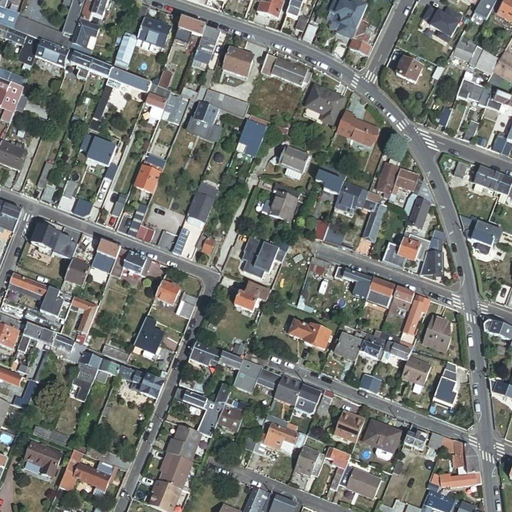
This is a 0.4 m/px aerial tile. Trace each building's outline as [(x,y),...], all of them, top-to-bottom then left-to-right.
[(0,0),(0,26),(10,30),(13,32),(17,21),(19,15),(6,10),(9,0),(0,0)] [(73,37),(85,0),(74,0),(73,5),(63,34),(73,37)] [(109,0),(88,0),(81,21),(86,23),(89,16),(92,17),(102,21),(109,0)] [(262,0),(261,5),(258,14),(259,14),(258,17),(267,20),(268,17),(279,21),(285,0),(262,0)] [(292,0),(287,17),(297,20),(303,0),(292,0)] [(338,35),(353,42),(357,32),(362,21),(369,8),(355,2),(352,7),(337,0),(331,13),(341,17),(343,23),(338,35)] [(483,0),(479,7),(475,15),(487,22),(497,3),(495,2),(491,0),(483,0)] [(511,24),(511,1),(510,0),(506,0),(498,16),(511,24)] [(148,9),(140,6),(135,20),(144,23),(144,21),(148,9)] [(296,31),(304,34),(308,21),(300,19),(296,31)] [(205,28),(182,20),(178,30),(181,31),(192,35),(202,38),(205,28)] [(71,42),(17,21),(13,32),(43,43),(68,53),(71,42)] [(144,23),(138,39),(137,41),(155,47),(164,50),(171,30),(144,21),(144,23)] [(362,21),(357,32),(353,42),(350,50),(368,58),(372,48),(370,47),(371,45),(368,44),(373,34),(366,31),(369,24),(362,21)] [(96,40),(99,30),(85,25),(80,23),(70,54),(71,54),(89,61),(92,52),(86,50),(90,38),(96,40)] [(0,38),(6,41),(10,30),(0,26),(0,38)] [(223,34),(205,28),(202,38),(194,62),(195,62),(193,67),(206,71),(208,66),(210,67),(219,43),(223,34)] [(315,31),(307,28),(303,42),(311,45),(315,31)] [(43,43),(13,32),(10,30),(6,41),(24,48),(25,46),(34,49),(40,51),(43,43)] [(138,39),(125,35),(124,39),(120,49),(116,62),(129,67),(135,48),(137,41),(138,39)] [(119,37),(115,47),(120,49),(124,39),(119,37)] [(459,44),(460,44),(476,51),(470,64),(469,67),(491,77),(493,73),(500,61),(496,58),(473,45),(461,39),(459,43),(459,44)] [(155,47),(137,41),(135,48),(153,54),(155,47)] [(69,53),(68,53),(43,43),(40,51),(37,59),(66,70),(66,66),(69,60),(71,54),(70,54),(69,53)] [(470,64),(476,51),(460,44),(454,57),(470,64)] [(37,59),(40,51),(34,49),(28,67),(33,69),(37,59)] [(230,50),(223,71),(246,80),(254,58),(230,50)] [(501,50),(496,58),(500,61),(504,54),(505,52),(501,50)] [(91,73),(95,63),(89,61),(71,54),(69,60),(72,61),(70,64),(81,69),(91,73)] [(511,58),(504,54),(500,61),(493,73),(511,84),(511,58)] [(308,72),(268,56),(261,74),(271,78),(272,75),(302,87),(303,82),(308,84),(312,75),(308,73),(308,72)] [(423,69),(403,60),(396,76),(415,85),(423,69)] [(110,80),(114,71),(113,70),(95,63),(91,73),(110,80)] [(91,73),(81,69),(77,79),(88,83),(91,73)] [(215,73),(208,70),(201,89),(208,92),(215,73)] [(0,79),(8,83),(11,75),(0,71),(0,79)] [(153,86),(114,71),(110,80),(113,81),(116,82),(120,84),(124,86),(149,95),(153,86)] [(246,80),(223,71),(222,74),(245,82),(246,80)] [(164,72),(158,88),(168,91),(173,75),(164,72)] [(464,81),(478,86),(480,81),(465,76),(464,81)] [(16,112),(25,89),(8,83),(0,79),(0,106),(2,107),(16,112)] [(113,81),(110,80),(99,108),(101,109),(105,111),(114,89),(113,88),(111,88),(113,81)] [(492,91),(478,86),(464,81),(457,98),(467,102),(468,100),(478,104),(477,106),(485,109),(485,108),(492,91)] [(88,83),(82,98),(85,99),(91,84),(88,83)] [(158,88),(154,86),(153,86),(149,95),(151,97),(148,106),(155,109),(165,113),(173,94),(168,91),(158,88)] [(511,99),(511,97),(511,90),(504,86),(499,94),(511,99)] [(344,98),(315,88),(308,109),(327,116),(325,121),(334,125),(344,98)] [(199,95),(185,90),(182,97),(192,101),(202,105),(203,105),(208,92),(201,89),(199,95)] [(511,99),(499,94),(492,91),(485,108),(499,113),(501,106),(511,110),(511,99)] [(249,107),(208,92),(203,105),(221,112),(244,121),(246,116),(249,107)] [(178,99),(173,98),(169,108),(174,110),(173,114),(180,117),(179,118),(183,120),(189,103),(179,99),(178,99)] [(221,112),(203,105),(202,105),(196,120),(195,121),(214,129),(215,125),(218,126),(219,123),(216,122),(221,112)] [(174,110),(169,108),(164,121),(180,127),(183,120),(179,118),(180,117),(173,114),(174,110)] [(165,113),(155,109),(152,116),(153,119),(161,122),(165,113)] [(438,126),(445,128),(451,113),(444,110),(438,126)] [(352,118),(344,115),(336,136),(370,149),(376,131),(351,121),(352,118)] [(268,125),(246,116),(244,121),(248,123),(266,130),(268,125)] [(214,142),(219,129),(215,127),(214,129),(195,121),(196,120),(194,119),(189,132),(214,142)] [(471,121),(463,141),(471,144),(479,125),(471,121)] [(266,130),(248,123),(242,137),(244,137),(261,144),(267,130),(266,130)] [(282,130),(268,125),(266,130),(267,130),(287,138),(290,130),(282,130)] [(511,125),(509,134),(506,140),(507,141),(501,155),(508,157),(511,146),(511,125)] [(218,143),(223,131),(219,129),(214,142),(218,143)] [(500,133),(493,152),(501,155),(506,140),(509,134),(506,133),(505,135),(500,133)] [(91,155),(88,161),(109,169),(117,150),(87,137),(81,151),(91,155)] [(244,137),(242,137),(237,151),(251,157),(254,148),(246,146),(246,147),(241,145),(244,137)] [(259,150),(261,144),(244,137),(241,145),(246,147),(246,146),(254,148),(259,150)] [(4,144),(0,153),(0,165),(21,173),(28,154),(4,144)] [(256,159),(259,150),(254,148),(251,157),(256,159)] [(309,157),(286,148),(279,166),(288,169),(303,175),(309,157)] [(167,163),(150,157),(147,163),(163,171),(167,163)] [(158,184),(163,171),(147,163),(146,163),(137,183),(147,187),(149,181),(158,184)] [(54,168),(47,165),(38,188),(45,191),(54,168)] [(390,201),(400,170),(386,165),(377,192),(385,195),(384,199),(390,201)] [(468,167),(459,165),(455,178),(464,180),(468,167)] [(114,183),(119,169),(111,166),(105,180),(114,183)] [(323,176),(344,184),(346,176),(326,168),(323,176)] [(471,184),(474,186),(481,169),(477,168),(471,184)] [(303,175),(288,169),(285,177),(300,182),(303,175)] [(481,169),(474,186),(495,193),(496,194),(502,177),(481,169)] [(419,176),(400,170),(390,201),(389,201),(394,203),(399,189),(414,194),(413,196),(417,197),(422,184),(420,183),(420,182),(417,181),(419,176)] [(323,176),(319,175),(316,183),(326,187),(324,192),(339,197),(344,184),(323,176)] [(511,194),(511,181),(502,177),(496,194),(501,196),(507,198),(510,199),(510,198),(511,194)] [(69,181),(62,197),(71,200),(77,184),(69,181)] [(437,211),(432,197),(423,182),(419,193),(407,227),(409,228),(410,226),(416,227),(413,235),(419,237),(421,231),(424,232),(425,229),(424,227),(423,226),(429,208),(437,211)] [(363,192),(344,184),(339,197),(338,200),(357,207),(363,192)] [(300,194),(276,185),(273,192),(277,194),(269,216),(288,223),(300,194)] [(218,193),(201,186),(188,218),(190,219),(188,223),(188,226),(200,230),(203,229),(205,225),(218,193)] [(369,194),(363,192),(357,207),(357,208),(363,210),(367,201),(369,194)] [(378,205),(381,199),(369,194),(367,201),(378,205)] [(417,197),(413,196),(408,201),(403,216),(408,218),(414,203),(415,203),(417,197)] [(507,198),(501,196),(498,204),(504,206),(507,198)] [(357,208),(357,207),(338,200),(336,205),(355,212),(357,208)] [(376,209),(378,205),(367,201),(363,210),(374,214),(376,209)] [(121,219),(126,206),(119,203),(114,217),(121,219)] [(21,211),(6,205),(2,216),(18,222),(21,214),(21,211)] [(495,230),(459,215),(467,241),(479,245),(477,251),(479,252),(481,255),(486,257),(489,256),(494,242),(497,243),(499,237),(496,236),(499,231),(498,231),(495,230)] [(0,229),(13,235),(18,222),(2,216),(0,217),(0,229)] [(136,220),(129,237),(135,240),(141,227),(144,218),(140,216),(139,221),(136,220)] [(381,221),(372,218),(365,239),(374,242),(381,221)] [(329,227),(329,225),(320,222),(313,240),(323,243),(329,227)] [(224,239),(228,227),(221,225),(217,236),(224,239)] [(135,240),(150,246),(154,235),(148,233),(149,230),(141,227),(135,240)] [(344,232),(329,227),(323,243),(338,248),(344,232)] [(57,257),(62,244),(65,238),(37,228),(30,247),(39,250),(57,257)] [(190,233),(183,230),(177,244),(184,247),(190,233)] [(448,246),(445,234),(434,231),(432,240),(448,246)] [(427,254),(430,243),(412,237),(411,243),(421,246),(420,248),(416,261),(424,264),(427,254)] [(203,253),(208,240),(202,238),(197,250),(203,253)] [(291,243),(292,241),(286,239),(281,252),(287,254),(288,250),(291,243)] [(215,243),(208,240),(203,253),(210,256),(215,243)] [(416,261),(420,248),(403,241),(398,256),(415,263),(416,261)] [(121,251),(102,243),(91,269),(111,276),(121,251)] [(439,246),(431,243),(430,243),(427,254),(439,255),(439,246)] [(60,293),(64,283),(72,262),(77,250),(62,244),(57,257),(39,250),(37,254),(50,259),(40,286),(49,289),(60,293)] [(184,247),(177,244),(173,254),(180,257),(184,247)] [(292,244),(289,250),(292,252),(302,255),(305,249),(292,244)] [(251,253),(246,251),(244,250),(240,260),(250,264),(254,252),(252,251),(251,253)] [(130,254),(121,251),(111,276),(120,280),(123,271),(130,254)] [(250,264),(240,260),(236,270),(270,283),(275,270),(277,266),(256,258),(258,253),(254,252),(250,264)] [(309,258),(302,255),(292,252),(288,261),(292,263),(290,269),(291,270),(295,272),(297,271),(298,267),(302,269),(303,266),(306,267),(309,258)] [(145,260),(130,254),(123,271),(138,277),(145,260)] [(443,255),(439,255),(427,254),(424,264),(419,276),(442,277),(443,255)] [(149,262),(145,260),(138,277),(142,278),(149,262)] [(331,266),(314,260),(312,265),(329,271),(331,266)] [(91,269),(72,262),(64,283),(83,290),(91,269)] [(329,271),(312,265),(308,276),(312,278),(313,275),(319,277),(320,276),(322,276),(323,273),(327,274),(329,271)] [(374,281),(338,268),(334,279),(342,282),(343,279),(363,287),(361,294),(368,296),(369,294),(374,281)] [(279,272),(275,270),(270,283),(274,285),(279,272)] [(38,285),(14,275),(10,285),(34,294),(38,285)] [(312,278),(308,276),(299,303),(303,304),(312,278)] [(395,289),(374,281),(369,294),(372,295),(373,293),(391,299),(391,298),(395,289)] [(180,292),(163,284),(155,300),(173,307),(180,292)] [(34,294),(10,285),(8,290),(44,304),(49,289),(40,286),(38,285),(34,294)] [(269,298),(271,293),(249,285),(245,296),(258,301),(267,304),(269,298)] [(278,290),(273,288),(271,293),(269,298),(287,305),(288,302),(286,301),(287,298),(277,294),(278,290)] [(414,296),(397,290),(394,299),(410,305),(411,305),(414,296)] [(387,310),(391,299),(373,293),(372,295),(369,294),(368,296),(367,299),(366,302),(387,310)] [(258,301),(245,296),(240,294),(235,307),(253,314),(258,301)] [(352,302),(365,307),(366,302),(367,299),(355,294),(352,302)] [(195,308),(198,301),(185,296),(182,303),(195,308)] [(430,302),(420,298),(418,304),(415,303),(403,333),(412,337),(421,313),(426,314),(430,302)] [(92,306),(75,299),(72,307),(88,313),(92,306)] [(410,305),(394,299),(385,323),(391,325),(397,308),(405,311),(408,311),(410,305)] [(177,316),(190,321),(194,309),(184,305),(182,310),(179,309),(177,316)] [(88,313),(72,307),(70,310),(84,316),(78,333),(82,335),(81,338),(85,340),(98,308),(92,306),(88,313)] [(53,323),(26,313),(23,322),(49,332),(53,323)] [(14,326),(16,322),(5,318),(1,327),(0,326),(0,347),(12,352),(19,334),(18,334),(20,328),(14,326)] [(156,324),(146,319),(143,326),(152,331),(156,324)] [(447,340),(450,332),(449,326),(432,319),(422,346),(446,355),(451,342),(447,340)] [(60,336),(64,327),(53,323),(49,332),(60,336)] [(305,343),(310,329),(294,323),(289,337),(305,343)] [(484,327),(485,334),(511,343),(510,349),(511,349),(511,331),(488,323),(484,327)] [(37,344),(42,332),(27,326),(23,338),(37,344)] [(152,331),(143,326),(133,348),(153,357),(163,335),(152,331)] [(352,330),(346,328),(341,326),(339,331),(349,335),(352,330)] [(330,335),(310,328),(310,329),(305,343),(304,344),(324,351),(330,335)] [(50,354),(57,338),(42,332),(37,344),(35,349),(45,353),(36,377),(35,377),(32,383),(38,386),(50,354)] [(334,355),(356,363),(359,354),(364,343),(342,335),(339,343),(337,342),(333,353),(335,354),(334,355)] [(373,342),(374,338),(366,335),(365,340),(364,343),(359,354),(380,363),(384,352),(378,350),(379,347),(377,346),(378,344),(373,342)] [(82,348),(85,340),(81,338),(78,337),(76,343),(78,343),(77,346),(82,348)] [(37,344),(23,338),(17,352),(25,355),(28,346),(35,349),(37,344)] [(84,354),(85,349),(82,348),(77,346),(75,345),(57,338),(50,354),(77,365),(80,364),(84,354)] [(221,353),(197,343),(192,354),(217,364),(221,353)] [(387,343),(384,352),(380,363),(385,364),(387,359),(386,357),(387,355),(390,356),(389,357),(407,364),(409,360),(411,353),(387,343)] [(129,357),(104,348),(101,355),(126,365),(129,357)] [(239,373),(243,362),(221,353),(217,364),(239,373)] [(104,362),(84,354),(80,364),(100,372),(104,362)] [(431,369),(409,360),(407,364),(401,380),(423,388),(431,369)] [(121,368),(104,362),(100,372),(108,375),(117,378),(121,368)] [(261,369),(243,362),(239,373),(234,386),(233,387),(252,394),(256,384),(275,391),(277,384),(280,385),(282,380),(276,377),(261,371),(261,369)] [(385,364),(380,363),(374,379),(378,381),(385,364)] [(456,367),(448,363),(434,400),(452,407),(456,396),(453,394),(456,384),(456,367)] [(100,372),(80,364),(74,377),(93,384),(95,379),(97,380),(100,372)] [(20,366),(17,373),(24,376),(27,369),(20,366)] [(157,402),(164,385),(121,368),(117,378),(142,388),(140,395),(157,402)] [(13,376),(0,370),(0,380),(10,384),(13,376)] [(108,375),(100,372),(97,380),(104,383),(108,375)] [(299,398),(303,386),(283,378),(282,380),(280,385),(274,399),(295,408),(299,398)] [(374,379),(368,393),(376,396),(381,382),(378,381),(374,379)] [(179,386),(193,391),(195,387),(181,381),(179,386)] [(511,389),(510,389),(490,381),(491,393),(511,401),(511,389)] [(32,383),(30,383),(23,402),(15,399),(12,407),(27,413),(38,386),(32,383)] [(203,394),(207,387),(200,384),(198,388),(195,387),(193,391),(203,394)] [(319,390),(304,384),(303,386),(299,398),(317,406),(321,396),(317,394),(319,390)] [(228,400),(233,387),(234,386),(230,385),(229,387),(224,385),(217,400),(215,405),(224,409),(228,400)] [(208,402),(178,390),(175,396),(184,399),(183,403),(206,412),(209,413),(211,408),(214,409),(215,405),(208,402)] [(208,402),(215,405),(217,400),(210,397),(208,402)] [(332,400),(323,397),(318,411),(326,415),(332,400)] [(224,409),(243,415),(244,414),(232,410),(233,408),(248,414),(250,407),(240,404),(240,405),(228,400),(224,409)] [(0,428),(9,406),(0,402),(0,428)] [(224,409),(215,405),(214,409),(211,408),(209,413),(206,412),(197,434),(202,436),(212,440),(218,425),(224,409)] [(238,430),(243,415),(224,409),(218,425),(227,428),(228,426),(238,430)] [(318,411),(315,417),(323,421),(326,415),(318,411)] [(351,416),(343,413),(334,436),(356,445),(364,424),(350,418),(351,416)] [(289,425),(287,430),(299,435),(307,438),(308,435),(299,432),(297,431),(298,429),(295,427),(298,418),(292,415),(289,425)] [(287,430),(289,425),(268,416),(265,423),(287,431),(287,430)] [(48,443),(51,435),(38,430),(37,433),(24,428),(27,420),(24,419),(19,432),(29,436),(48,443)] [(263,427),(265,423),(254,419),(253,421),(252,423),(263,427)] [(400,434),(372,423),(365,444),(378,449),(392,454),(400,434)] [(302,450),(307,438),(299,435),(298,437),(272,426),(268,436),(283,442),(293,447),(302,450)] [(417,428),(412,426),(404,445),(422,452),(428,437),(421,434),(420,435),(415,433),(417,428)] [(197,434),(180,427),(173,444),(170,445),(167,454),(168,454),(191,464),(202,436),(197,434)] [(26,445),(29,436),(19,432),(10,456),(13,457),(19,442),(26,445)] [(67,441),(51,435),(48,443),(64,449),(67,441)] [(444,439),(435,435),(431,446),(440,449),(444,439)] [(283,442),(268,436),(265,445),(266,446),(281,453),(283,448),(281,447),(283,442)] [(244,451),(252,454),(257,442),(249,439),(244,451)] [(471,449),(447,440),(444,447),(450,450),(455,452),(457,465),(453,465),(453,469),(457,468),(458,476),(474,474),(474,476),(480,475),(478,460),(478,458),(471,449)] [(257,442),(252,454),(261,458),(266,446),(265,445),(257,442)] [(293,447),(283,442),(281,447),(283,448),(291,452),(293,447)] [(63,456),(30,444),(23,462),(42,469),(40,475),(53,481),(63,456)] [(131,464),(89,448),(85,457),(128,473),(131,464)] [(311,478),(320,455),(304,449),(295,472),(311,478)] [(392,454),(378,449),(376,455),(377,458),(387,461),(390,460),(392,454)] [(347,468),(351,458),(330,450),(326,457),(326,459),(333,462),(332,466),(339,469),(331,490),(337,493),(339,488),(347,468)] [(83,456),(74,453),(59,490),(67,494),(78,467),(83,456)] [(160,483),(172,488),(181,492),(182,492),(193,464),(191,464),(168,454),(165,463),(166,466),(160,483)] [(326,457),(320,455),(311,478),(317,480),(326,459),(326,457)] [(113,481),(117,471),(100,464),(96,474),(78,467),(67,494),(71,495),(76,481),(96,489),(93,497),(102,501),(110,480),(113,481)] [(382,481),(347,468),(339,488),(374,501),(382,481)] [(441,476),(434,475),(433,482),(442,488),(451,487),(451,489),(481,486),(480,475),(474,476),(450,478),(449,476),(441,476)] [(241,484),(234,481),(229,493),(236,496),(241,484)] [(154,494),(149,507),(161,511),(172,511),(181,492),(172,488),(160,483),(156,482),(153,489),(155,490),(154,494)] [(263,511),(265,508),(270,495),(256,490),(246,511),(263,511)] [(438,495),(430,491),(427,497),(436,500),(438,495)] [(302,511),(303,509),(270,495),(265,508),(272,511),(273,508),(282,511),(302,511)] [(436,500),(427,497),(422,511),(421,511),(430,511),(431,510),(437,511),(450,511),(454,502),(438,495),(436,500)] [(474,511),(476,510),(455,502),(454,502),(450,511),(474,511)]
